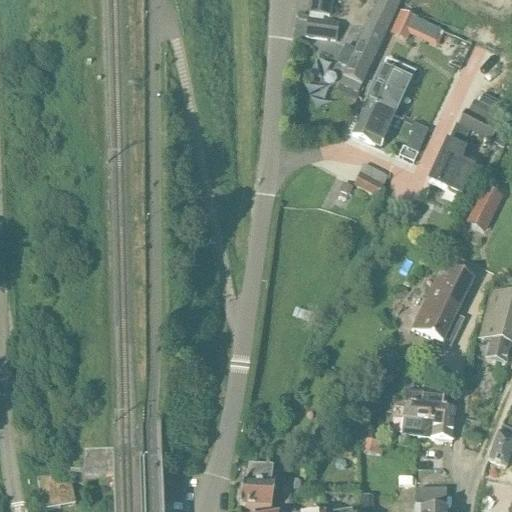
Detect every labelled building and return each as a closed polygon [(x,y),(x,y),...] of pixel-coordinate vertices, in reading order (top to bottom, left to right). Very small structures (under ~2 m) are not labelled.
[(394,0),(380,0),(367,27),(385,36),(401,3),(394,0)] [(338,25),(308,21),(305,39),(335,43),(338,25)] [(385,36),(367,27),(355,53),(345,48),(337,65),(347,70),(339,86),(357,95),(385,36)] [(382,72),(368,104),(395,117),(410,84),(414,75),(386,62),(382,72)] [(368,104),(352,138),(380,150),(395,117),(368,104)] [(497,130),(465,114),(458,128),(490,144),(497,130)] [(465,154),(447,146),(429,185),(460,199),(472,175),(458,169),(465,154)] [(387,179),(363,168),(353,188),(377,199),(387,179)] [(484,192),(466,226),(485,236),(503,202),(484,192)] [(473,282),(442,268),(411,332),(442,347),(442,346),(450,350),(460,329),(458,328),(461,321),(456,318),(473,282)] [(511,300),(490,295),(478,341),(490,344),(486,363),(505,368),(510,349),(511,349),(511,300)] [(406,394),(401,439),(431,442),(433,443),(434,445),(439,447),(443,446),(451,447),(451,445),(452,445),(452,444),(451,444),(455,412),(442,411),(444,398),(406,394)] [(511,454),(511,434),(501,429),(493,448),(488,464),(505,471),(511,454)] [(382,445),(360,442),(358,455),(380,458),(382,445)] [(272,473),(248,470),(246,485),(242,485),(239,508),(265,511),(270,511),(274,489),(270,489),(272,473)] [(180,476),(177,476),(177,478),(157,478),(157,477),(150,477),(150,480),(148,480),(148,493),(157,493),(157,504),(181,504),(181,478),(180,478),(180,476)] [(57,511),(76,508),(69,477),(38,483),(43,511),(57,511)] [(445,511),(446,493),(415,493),(414,511),(445,511)]
